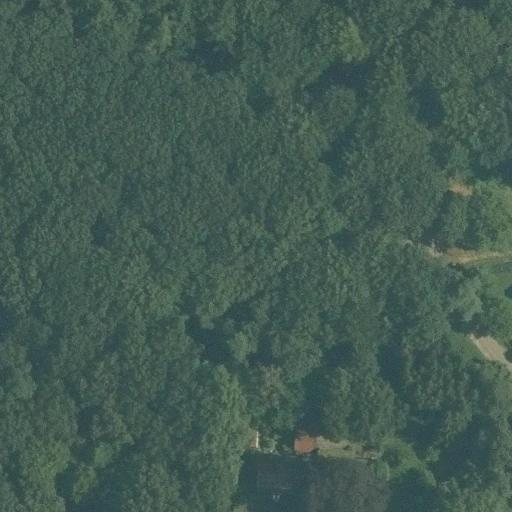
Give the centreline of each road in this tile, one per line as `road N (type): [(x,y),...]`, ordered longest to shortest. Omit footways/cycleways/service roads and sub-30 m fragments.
road 1 (unclassified): [(427,237),(194,290),(74,293),(0,283)]
road 2 (unclassified): [(511,374),(443,282),(427,237)]
